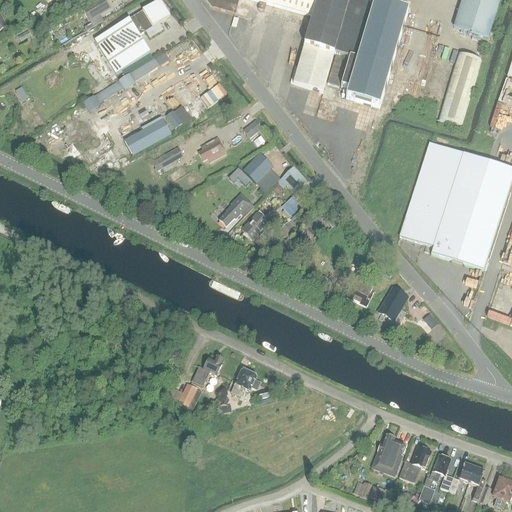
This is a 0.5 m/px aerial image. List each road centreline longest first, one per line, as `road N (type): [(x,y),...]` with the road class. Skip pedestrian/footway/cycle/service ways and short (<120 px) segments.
road 1 (unclassified): [(492,393),(436,374),(0,159)]
road 2 (unclassified): [(492,393),(495,382),(481,361),(187,0)]
road 3 (unclassified): [(377,413),(205,332),(162,409)]
road 4 (unclassified): [(511,465),(377,413)]
